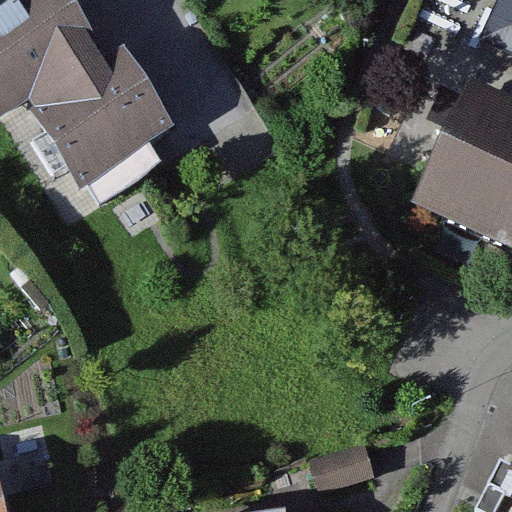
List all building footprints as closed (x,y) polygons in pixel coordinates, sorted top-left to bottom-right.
[(73,0),(37,0),(0,22),(0,127),(1,129),(34,109),(87,197),(183,140),(135,60),(116,71),(73,0)] [(511,0),(507,0),(485,49),(511,61),(511,0)] [(511,125),(464,104),(408,226),(511,272),(511,125)] [(511,511),(511,452),(488,510),(492,511),(511,511)] [(0,471),(0,511),(16,511),(7,470),(0,471)]
